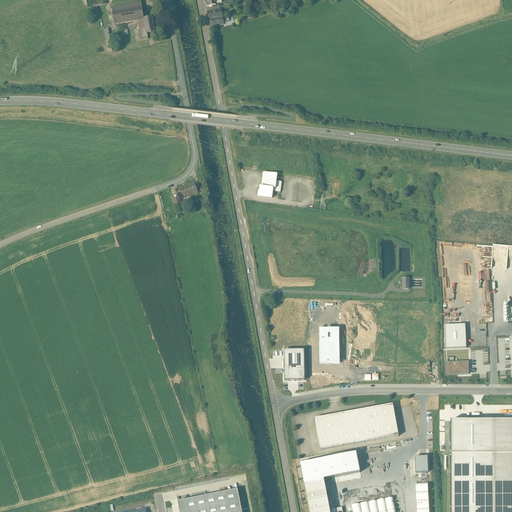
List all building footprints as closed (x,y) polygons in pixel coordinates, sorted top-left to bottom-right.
[(105,0),(86,0),(88,8),(107,4),(105,0)] [(141,1),(111,7),(115,26),(138,21),(144,20),(141,1)] [(220,11),(207,13),(209,22),(210,21),(222,19),(220,11)] [(151,13),(147,13),(148,19),(144,20),(147,35),(155,33),(151,13)] [(222,19),(210,21),(211,28),(217,27),(217,26),(223,25),(223,24),(225,24),(227,23),(226,18),(222,19)] [(144,20),(138,21),(141,41),(148,40),(144,20)] [(277,175),(264,173),(263,180),(262,184),(262,188),(260,188),(259,193),(260,194),(260,195),(260,196),(260,197),(272,199),(273,192),(280,193),(281,182),(276,182),(277,175)] [(194,183),(187,186),(190,196),(198,193),(194,183)] [(187,186),(179,188),(183,199),(190,196),(187,186)] [(183,206),(180,197),(173,199),(176,208),(183,206)] [(464,325),(445,325),(445,348),(464,348),(464,325)] [(339,329),(319,330),(320,365),(340,364),(339,329)] [(304,350),(284,350),(284,380),(304,380),(304,350)] [(467,362),(444,363),(445,375),(457,374),(457,376),(467,375),(467,374),(468,374),(467,362)] [(393,405),(314,419),(320,451),(398,437),(393,405)] [(511,511),(511,421),(451,422),(451,511),(511,511)] [(104,435),(16,457),(29,511),(53,511),(119,496),(104,435)] [(356,450),(299,461),(309,511),(329,511),(323,477),(360,469),(356,450)] [(428,456),(415,457),(416,473),(429,473),(428,456)] [(417,511),(430,511),(429,484),(416,484),(417,511)] [(178,503),(179,511),(241,511),(237,491),(178,503)] [(397,511),(395,498),(352,505),(352,511),(397,511)]
